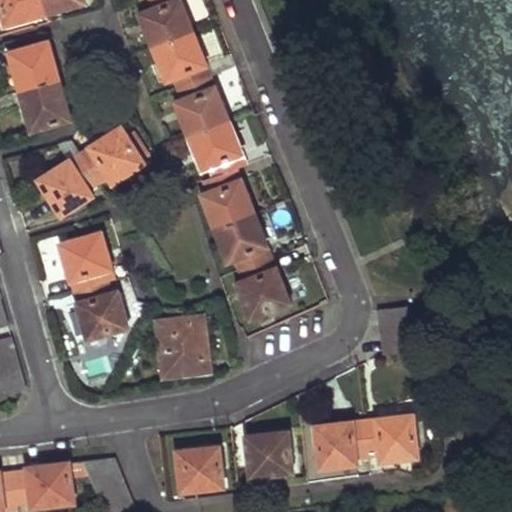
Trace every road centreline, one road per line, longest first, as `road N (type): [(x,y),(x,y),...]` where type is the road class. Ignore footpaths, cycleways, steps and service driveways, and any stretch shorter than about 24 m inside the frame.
road 1 (residential): [(52,422),(217,400),(346,339),(356,317),(237,0)]
road 2 (residential): [(52,422),(0,222)]
